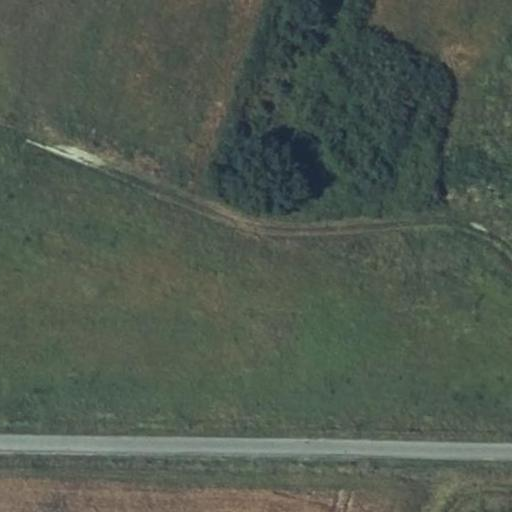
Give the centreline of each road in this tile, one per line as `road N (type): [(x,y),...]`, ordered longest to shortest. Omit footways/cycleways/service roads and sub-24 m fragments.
road 1 (track): [(0,129),(268,227),(452,212),(483,216),(511,236)]
road 2 (unclassified): [(0,440),(511,450)]
